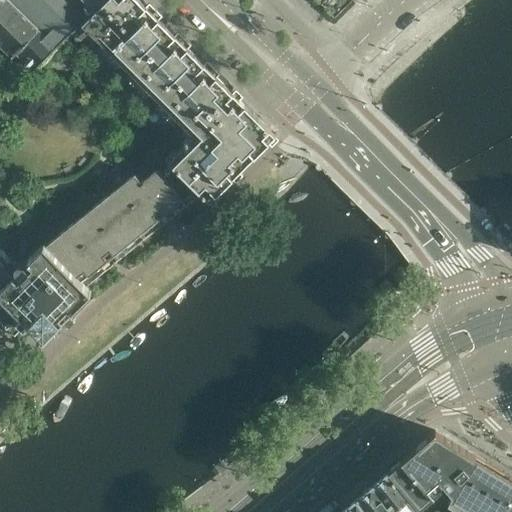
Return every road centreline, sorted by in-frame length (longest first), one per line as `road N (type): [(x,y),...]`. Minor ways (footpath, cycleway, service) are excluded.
road 1 (primary): [(480,307),(440,328),(210,511)]
road 2 (primary): [(283,511),(396,418),(505,360)]
road 3 (tertiary): [(480,307),(451,247),(313,100)]
road 4 (unclassified): [(313,100),(415,0)]
road 5 (tertiary): [(313,100),(214,0)]
